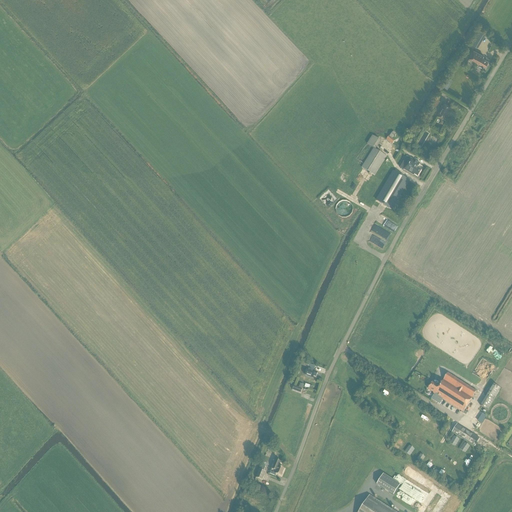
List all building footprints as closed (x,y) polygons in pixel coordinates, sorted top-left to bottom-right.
[(484,32),(477,28),(469,42),(476,46),(484,32)] [(483,55),(473,50),(469,58),(479,64),(479,63),(485,66),(488,61),(482,58),(483,55)] [(440,100),(435,97),(430,104),(432,105),(424,118),(427,120),(432,113),(433,114),(437,108),(435,107),(440,100)] [(454,117),(456,113),(453,111),(449,108),(450,106),(444,103),(437,115),(443,118),(446,112),(450,115),(451,115),(454,117)] [(398,135),(393,131),(386,140),(392,144),(395,141),(394,140),(398,135)] [(367,145),(373,148),(375,150),(380,141),(372,136),(367,145)] [(387,156),(375,150),(373,148),(362,168),(375,176),(387,156)] [(414,175),(418,177),(422,171),(418,168),(420,164),(410,159),(404,170),(413,176),(414,175)] [(391,209),(408,181),(394,173),(378,201),(391,209)] [(352,213),(353,209),(352,206),(350,203),(346,201),(343,201),(339,202),(337,205),(336,209),(337,213),(339,216),(342,218),(346,218),(350,216),(352,213)] [(383,249),(390,234),(375,227),(372,233),(368,242),(383,249)] [(361,251),(357,259),(373,266),(375,263),(368,260),(370,261),(372,256),(361,251)] [(313,371),(308,369),(305,375),(311,378),(312,376),(314,377),(314,376),(316,377),(318,373),(315,372),(313,371)] [(477,392),(448,373),(439,387),(432,383),(428,389),(434,393),(433,393),(435,394),(431,400),(440,405),(443,400),(464,412),(477,392)] [(488,410),(501,389),(494,385),(481,406),(488,410)] [(402,406),(406,401),(401,397),(398,403),(402,406)] [(472,426),(478,429),(481,424),(475,421),(472,426)] [(475,447),(480,439),(457,424),(452,432),(475,447)] [(279,467),(281,463),(276,461),(273,469),(277,471),(276,474),(281,477),(284,469),(279,467)] [(266,473),(264,472),(266,467),(262,465),(260,470),(256,478),(263,481),(266,473)] [(410,474),(409,477),(415,479),(417,472),(408,469),(407,473),(410,474)] [(383,473),(376,484),(393,495),(400,484),(383,473)] [(409,505),(413,497),(400,489),(395,496),(409,505)] [(395,511),(369,495),(358,511),(395,511)] [(450,503),(457,507),(460,500),(453,496),(450,503)]
